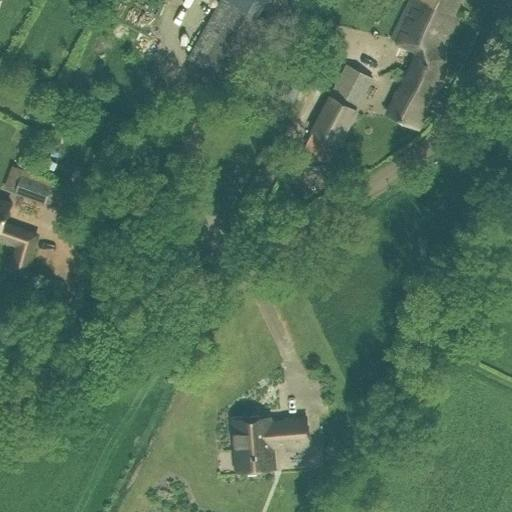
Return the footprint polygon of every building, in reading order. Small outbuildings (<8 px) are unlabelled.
[(238,86),(272,26),(224,0),(221,0),(188,58),(238,86)] [(415,96),(426,77),(440,84),(453,59),(445,54),(445,45),(458,17),(453,15),(455,12),(429,0),(409,0),(391,39),(416,51),(417,55),(400,89),(415,96)] [(429,0),(455,12),(459,0),(429,0)] [(312,132),(313,133),(337,146),(373,79),(348,65),(312,132)] [(418,129),(434,97),(440,84),(426,77),(415,96),(400,89),(399,91),(398,90),(387,113),(418,129)] [(45,205),(52,187),(23,176),(24,172),(14,169),(6,189),(15,192),(15,194),(45,205)] [(5,223),(12,204),(0,199),(0,238),(19,245),(11,270),(26,275),(37,235),(5,223)] [(270,421),(270,418),(234,421),(238,471),(274,468),(273,449),(308,447),(306,419),(270,421)]
